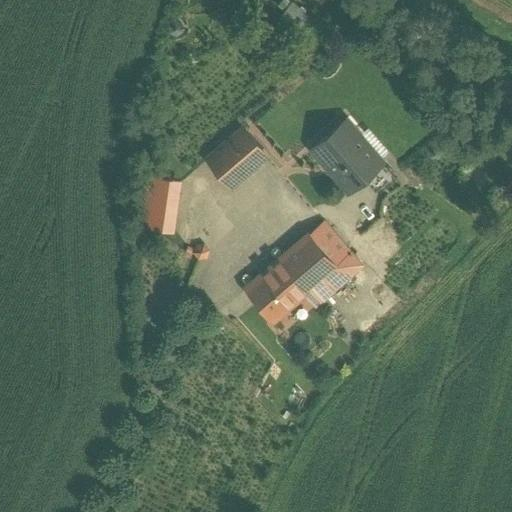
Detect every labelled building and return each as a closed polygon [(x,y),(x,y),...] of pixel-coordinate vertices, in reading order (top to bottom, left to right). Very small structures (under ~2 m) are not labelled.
[(346,120),(313,149),(346,188),(375,162),(356,140),(360,136),(346,120)] [(244,129),(208,159),(231,186),(266,155),(244,129)] [(172,230),(173,177),(140,176),(138,229),(172,230)] [(325,222),(248,288),(285,331),(346,279),(335,266),(351,253),(325,222)] [(352,246),(375,270),(398,247),(375,224),(352,246)]
